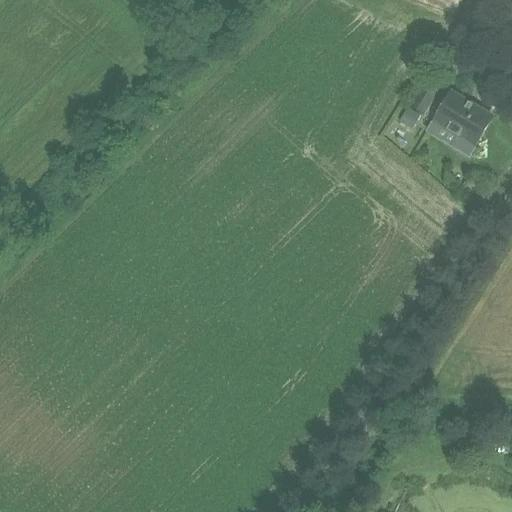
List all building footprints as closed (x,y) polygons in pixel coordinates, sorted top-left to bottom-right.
[(81,19),(63,36),(100,72),(107,65),(110,68),(121,57),(118,54),(125,48),(105,28),(121,14),(114,7),(118,2),(115,0),(74,0),(68,6),(81,19)] [(461,41),(438,48),(442,65),(466,58),(461,41)] [(6,69),(0,75),(0,107),(21,86),(6,69)] [(423,84),(410,108),(424,116),(438,92),(423,84)] [(21,86),(0,107),(0,124),(8,133),(35,102),(21,86)] [(494,117),(452,93),(435,122),(458,135),(452,146),(471,157),(494,117)] [(35,102),(8,133),(23,150),(51,120),(35,102)] [(51,120),(23,150),(38,167),(66,137),(51,120)] [(0,166),(1,167),(9,159),(1,151),(0,151),(0,166)] [(17,167),(9,159),(1,167),(9,175),(17,167)]
